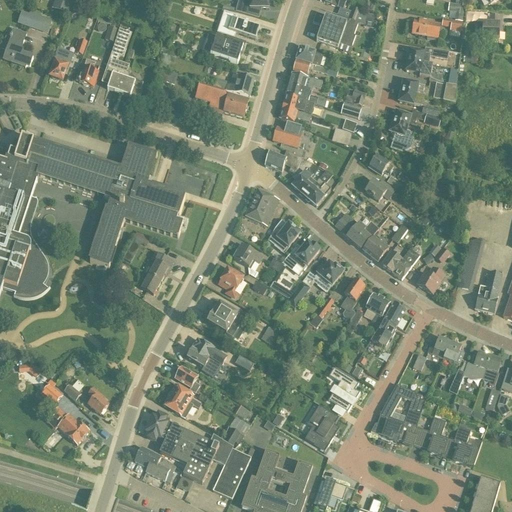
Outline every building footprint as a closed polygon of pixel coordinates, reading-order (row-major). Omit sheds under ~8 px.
[(63,0),(55,0),(52,10),(68,16),(73,4),(63,0)] [(249,0),(250,2),(246,2),(243,15),(253,18),(255,11),(261,11),(269,11),(268,0),(249,0)] [(364,22),(365,21),(365,16),(365,15),(352,10),(351,13),(344,10),(347,2),(342,0),(341,0),(317,0),(317,1),(350,14),(349,17),(364,22)] [(463,23),(465,7),(449,5),(448,13),(456,14),(455,22),(463,23)] [(325,18),(316,15),(313,25),(322,28),(316,43),(350,55),(352,50),(351,49),(356,37),(354,36),(359,24),(364,26),(364,22),(349,17),(348,20),(337,16),(335,22),(325,18)] [(228,18),(222,36),(232,39),(233,34),(256,41),(260,29),(250,26),(251,22),(236,17),(235,20),(228,18)] [(502,34),(503,17),(486,17),(486,25),(483,25),(482,42),(499,42),(499,33),(502,34)] [(460,34),(462,24),(443,20),(441,28),(450,30),(450,32),(460,34)] [(414,36),(414,39),(427,42),(427,41),(436,43),(438,33),(439,33),(440,27),(414,22),(412,35),(414,36)] [(115,44),(118,31),(108,28),(105,41),(115,44)] [(30,70),(33,60),(22,56),(23,52),(21,51),(26,36),(13,31),(11,38),(10,40),(11,40),(3,62),(26,70),(27,68),(30,70)] [(119,73),(122,64),(118,63),(119,58),(123,60),(131,35),(119,31),(115,44),(102,84),(109,86),(113,76),(115,77),(117,72),(119,73)] [(207,37),(202,53),(211,56),(237,65),(243,48),(216,39),(207,37)] [(176,49),(197,53),(199,44),(178,40),(176,49)] [(83,57),(88,44),(80,41),(75,55),(83,57)] [(423,65),(422,65),(426,66),(427,62),(430,62),(430,58),(434,59),(448,62),(449,53),(425,49),(424,54),(409,51),(407,62),(423,65)] [(297,61),(320,68),(324,57),(300,50),(297,61)] [(62,82),(71,56),(63,53),(60,64),(55,63),(50,78),(62,82)] [(93,89),(99,68),(95,67),(95,64),(86,61),(84,69),(83,69),(79,84),(93,89)] [(320,68),(297,61),(293,74),(307,78),(309,71),(337,79),(339,73),(320,68)] [(422,69),(422,65),(423,65),(407,62),(405,73),(427,77),(428,70),(422,69)] [(113,76),(109,86),(108,91),(130,98),(131,96),(140,100),(143,91),(141,91),(143,84),(141,84),(139,83),(137,82),(135,80),(134,78),(133,77),(132,75),(131,74),(127,73),(129,67),(122,64),(119,73),(117,72),(115,77),(113,76)] [(357,77),(366,80),(367,79),(369,69),(360,67),(357,77)] [(167,85),(170,75),(160,72),(157,82),(167,85)] [(290,86),(303,91),(305,84),(313,86),(312,89),(321,92),(323,84),(307,79),(293,75),(290,86)] [(250,98),(254,82),(234,76),(231,87),(227,86),(226,91),(250,98)] [(437,84),(439,85),(440,78),(430,76),(429,83),(437,84)] [(225,92),(227,83),(215,80),(213,88),(225,92)] [(401,93),(416,97),(417,93),(423,94),(425,88),(418,87),(419,86),(403,83),(401,93)] [(244,119),(248,103),(228,98),(225,92),(199,85),(195,101),(210,105),(208,112),(223,116),(223,114),(244,119)] [(460,104),(460,97),(456,96),(457,88),(436,85),(433,100),(443,102),(443,103),(455,106),(455,104),(460,104)] [(302,94),(303,91),(290,86),(286,98),(300,102),(317,107),(319,99),(302,94)] [(364,103),(366,96),(354,93),(352,99),(357,101),(355,106),(362,109),(364,103)] [(415,100),(416,97),(401,93),(399,104),(420,109),(422,102),(415,100)] [(299,106),(300,102),(286,98),(283,109),(311,117),(313,110),(299,106)] [(160,109),(149,105),(148,109),(159,113),(160,109)] [(344,106),(341,116),(359,122),(362,111),(353,108),(344,106)] [(426,116),(438,119),(440,112),(424,108),(422,115),(426,116)] [(309,124),(311,117),(283,109),(280,120),(294,124),(295,120),(309,124)] [(393,124),(407,129),(407,128),(420,133),(422,127),(415,125),(417,121),(410,119),(396,114),(393,124)] [(442,121),(438,119),(426,116),(423,125),(439,130),(442,121)] [(354,135),(357,125),(346,121),(342,131),(354,135)] [(407,131),(407,129),(393,124),(389,134),(395,136),(391,150),(403,154),(411,150),(414,141),(410,132),(407,131)] [(298,144),(302,129),(287,125),(284,132),(277,130),(273,143),(286,147),(287,141),(298,144)] [(350,141),(352,135),(342,133),(340,139),(350,141)] [(0,297),(2,291),(15,295),(14,298),(16,299),(23,301),(30,301),(37,299),(44,296),(49,291),(51,289),(50,289),(48,291),(44,287),(45,285),(46,284),(48,279),(49,273),(49,268),(47,263),(44,258),(35,245),(33,240),(31,235),(31,230),(32,225),(38,206),(38,205),(38,204),(38,202),(36,200),(36,201),(32,199),(37,185),(39,177),(40,177),(40,178),(105,198),(105,200),(110,202),(109,207),(90,264),(95,266),(109,271),(125,222),(174,238),(177,239),(178,240),(183,226),(176,224),(178,218),(179,218),(185,200),(148,187),(151,177),(157,158),(155,157),(129,149),(128,148),(120,172),(68,155),(65,154),(33,144),(34,142),(32,142),(24,139),(22,139),(21,141),(17,153),(10,151),(7,163),(1,162),(0,161),(0,297)] [(295,177),(302,160),(286,152),(283,160),(270,154),(265,168),(281,175),(284,167),(290,169),(288,174),(294,176),(295,177)] [(388,177),(394,169),(376,157),(369,169),(382,177),(384,174),(388,177)] [(181,160),(179,170),(191,174),(194,164),(181,160)] [(316,184),(311,179),(314,176),(309,172),(314,167),(302,160),(295,177),(294,176),(292,179),(297,184),(293,188),(299,193),(299,196),(303,200),(316,184)] [(201,177),(208,178),(210,166),(203,165),(201,177)] [(316,184),(303,200),(308,204),(311,203),(316,208),(323,200),(331,191),(326,186),(333,178),(326,173),(316,184)] [(407,195),(404,193),(405,191),(402,189),(403,187),(391,178),(387,183),(402,195),(412,203),(416,198),(409,192),(407,195)] [(210,205),(221,209),(230,187),(218,182),(210,205)] [(396,193),(382,182),(378,187),(373,183),(366,193),(379,203),(383,198),(389,202),(396,193)] [(267,228),(279,202),(258,192),(245,218),(267,228)] [(78,206),(71,208),(74,215),(81,213),(78,206)] [(202,220),(204,214),(193,211),(191,217),(202,220)] [(359,225),(358,226),(346,216),(335,228),(347,239),(361,251),(379,230),(371,223),(365,230),(359,225)] [(300,235),(288,225),(281,234),(275,230),(268,243),(275,248),(279,242),(288,250),(300,235)] [(397,246),(408,232),(401,227),(391,241),(397,246)] [(147,247),(150,241),(136,234),(133,240),(147,247)] [(378,242),(374,239),(363,253),(377,265),(389,251),(387,250),(389,248),(386,245),(387,245),(387,242),(382,239),(380,239),(378,242)] [(460,278),(475,282),(485,243),(478,241),(478,242),(476,241),(475,242),(473,242),(473,243),(470,242),(460,278)] [(311,247),(307,244),(300,253),(295,249),(288,259),(304,272),(320,252),(312,246),(311,247)] [(233,261),(249,270),(259,275),(250,269),(253,263),(259,267),(263,260),(241,247),(233,261)] [(392,275),(402,262),(396,258),(400,253),(395,250),(392,255),(391,255),(381,268),(392,275)] [(443,266),(450,257),(442,250),(435,260),(443,266)] [(149,277),(161,284),(164,277),(167,278),(175,264),(162,258),(158,265),(156,264),(149,277)] [(402,262),(392,275),(401,282),(414,265),(411,263),(412,260),(409,258),(408,260),(405,258),(402,262)] [(279,275),(284,267),(274,260),(269,268),(279,275)] [(333,269),(328,265),(323,272),(321,271),(311,282),(326,294),(343,274),(335,267),(333,269)] [(445,277),(432,269),(428,276),(425,274),(417,287),(433,297),(445,277)] [(227,271),(219,286),(227,291),(225,296),(235,302),(238,296),(235,294),(243,280),(227,271)] [(487,299),(498,301),(503,278),(489,274),(486,284),(487,285),(486,291),(489,292),(487,299)] [(153,297),(161,284),(149,277),(141,290),(153,297)] [(471,293),(475,282),(460,278),(457,289),(471,293)] [(105,298),(112,288),(103,281),(95,291),(105,298)] [(511,322),(511,282),(507,297),(510,298),(503,320),(511,322)] [(254,287),(252,290),(263,297),(268,289),(257,283),(254,287)] [(365,290),(353,283),(349,289),(348,288),(347,287),(346,287),(346,288),(345,288),(344,289),(343,290),(343,291),(342,292),(343,293),(343,294),(343,295),(348,298),(341,309),(345,312),(343,316),(343,319),(348,322),(350,321),(352,322),(355,316),(355,314),(352,312),(362,296),(361,295),(365,290)] [(295,311),(310,290),(302,284),(286,305),(295,311)] [(494,316),(498,301),(487,299),(489,292),(486,291),(487,285),(486,284),(485,290),(480,289),(475,312),(494,316)] [(286,293),(283,298),(289,301),(292,296),(286,293)] [(381,328),(393,307),(390,306),(390,305),(374,296),(365,311),(376,317),(372,324),(381,328)] [(329,314),(332,310),(330,308),(334,303),(329,299),(309,326),(310,326),(308,329),(311,331),(313,329),(316,331),(323,321),(322,320),(327,313),(329,314)] [(232,340),(244,321),(219,307),(208,325),(232,340)] [(388,325),(396,329),(404,314),(393,308),(384,324),(388,326),(388,325)] [(351,336),(363,316),(358,312),(345,332),(351,336)] [(384,350),(396,329),(388,325),(388,326),(384,324),(376,338),(379,340),(376,346),(384,350)] [(271,347),(279,335),(268,329),(261,341),(271,347)] [(443,361),(450,344),(439,340),(437,345),(432,343),(427,355),(443,361)] [(192,352),(187,360),(204,370),(202,373),(211,378),(218,366),(222,369),(227,360),(226,360),(214,352),(200,344),(197,342),(194,349),(193,350),(194,350),(193,353),(192,352)] [(450,344),(443,361),(459,368),(465,355),(460,353),(462,349),(450,344)] [(231,361),(243,369),(248,362),(235,354),(231,361)] [(486,371),(490,359),(478,355),(474,368),(467,365),(463,378),(469,380),(471,383),(482,381),(483,382),(486,371)] [(421,373),(427,360),(418,356),(413,370),(421,373)] [(486,371),(493,373),(488,387),(495,389),(500,375),(498,374),(501,363),(490,359),(486,371)] [(358,380),(362,372),(357,368),(352,377),(358,380)] [(195,396),(200,388),(195,384),(198,380),(182,370),(175,381),(191,390),(189,393),(195,396)] [(334,370),(329,378),(339,385),(333,396),(340,400),(336,407),(348,414),(360,395),(355,391),(359,385),(354,383),(334,370)] [(38,372),(33,377),(36,380),(41,374),(38,372)] [(457,397),(461,385),(460,384),(464,374),(458,372),(449,393),(457,397)] [(51,373),(47,378),(52,381),(55,376),(51,373)] [(511,382),(507,381),(503,394),(511,397),(511,382)] [(76,404),(82,397),(70,386),(64,393),(76,404)] [(54,408),(63,398),(50,387),(41,397),(54,408)] [(164,406),(164,407),(181,417),(188,405),(193,408),(199,411),(202,406),(191,400),(193,398),(176,388),(175,389),(173,393),(171,396),(169,399),(167,402),(164,406)] [(101,417),(109,407),(104,404),(107,401),(93,389),(87,396),(93,401),(88,407),(101,417)] [(493,413),(494,410),(500,395),(500,394),(492,391),(485,410),(493,413)] [(409,411),(409,412),(416,414),(417,411),(422,398),(407,392),(404,401),(412,403),(409,411)] [(375,426),(371,434),(378,437),(378,436),(383,437),(382,438),(390,441),(398,444),(399,442),(405,425),(397,422),(390,420),(401,399),(392,394),(379,417),(380,417),(377,426),(375,426)] [(205,405),(208,401),(201,396),(198,401),(205,405)] [(308,435),(305,441),(314,447),(318,442),(328,448),(333,441),(331,439),(333,436),(335,437),(339,430),(334,427),(339,420),(319,407),(314,416),(316,417),(311,426),(313,427),(317,430),(319,431),(314,439),(308,435)] [(473,412),(468,410),(460,407),(457,413),(466,417),(469,418),(470,419),(473,412)] [(68,417),(58,408),(45,422),(55,432),(58,429),(77,447),(89,434),(69,416),(68,417)] [(239,417),(250,423),(255,414),(244,408),(239,417)] [(416,414),(409,412),(405,425),(399,442),(404,444),(404,446),(412,449),(412,447),(422,450),(423,449),(423,450),(429,434),(416,429),(421,416),(416,414)] [(153,418),(146,434),(149,436),(147,440),(156,443),(158,439),(161,441),(161,440),(166,442),(160,455),(188,468),(184,477),(202,485),(213,463),(225,468),(213,493),(232,502),(251,460),(232,451),(231,455),(171,428),(172,427),(168,425),(170,421),(158,416),(156,420),(153,418)] [(241,418),(236,424),(245,433),(251,427),(241,418)] [(423,449),(422,450),(429,452),(428,454),(441,459),(442,457),(448,459),(454,443),(441,438),(446,424),(434,420),(429,434),(423,450),(423,449)] [(454,443),(448,459),(454,461),(453,463),(466,468),(467,465),(474,468),(482,444),(475,442),(473,449),(466,447),(471,433),(459,429),(454,443)] [(233,449),(241,435),(232,430),(224,443),(233,449)] [(165,466),(167,463),(161,460),(141,451),(135,464),(148,470),(155,473),(159,464),(165,466)] [(256,482),(250,480),(241,510),(247,511),(301,511),(304,504),(300,502),(309,474),(295,469),(290,484),(272,478),(277,463),(263,459),(256,482)] [(148,470),(146,474),(165,484),(170,474),(173,475),(176,469),(167,463),(165,466),(159,464),(155,473),(148,470)] [(189,493),(193,484),(182,479),(177,488),(189,493)] [(492,511),(500,486),(481,480),(475,495),(476,495),(471,509),(472,510),(470,511),(492,511)] [(347,491),(335,487),(336,485),(326,482),(326,483),(316,509),(324,511),(326,511),(331,498),(342,503),(347,491)] [(379,511),(383,505),(373,501),(369,511),(358,511),(354,510),(353,511),(379,511)]
